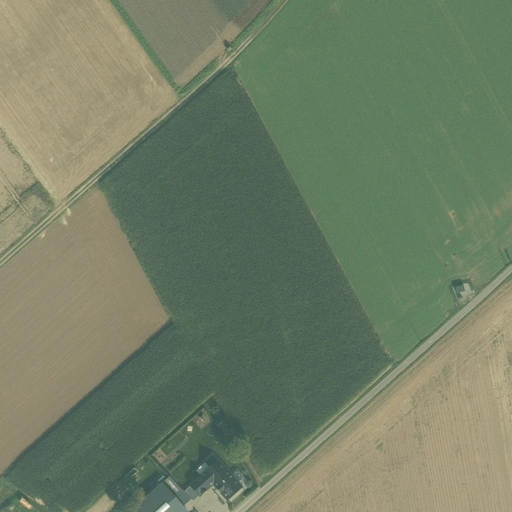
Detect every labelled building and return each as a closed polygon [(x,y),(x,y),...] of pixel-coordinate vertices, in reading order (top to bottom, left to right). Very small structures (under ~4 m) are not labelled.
[(464,294),(463,288),(454,291),(456,297),(465,295),(464,294)] [(168,441),(161,444),(164,452),(171,449),(168,441)] [(211,482),(226,470),(218,461),(184,491),(192,501),(212,483),(211,482)] [(131,479),(142,473),(138,467),(127,474),(131,479)] [(212,483),(227,499),(241,487),(226,470),(211,482),(212,483)] [(127,474),(113,484),(119,493),(133,483),(127,474)] [(161,484),(174,499),(182,492),(169,477),(161,484)] [(161,484),(129,511),(185,511),(174,499),(161,484)]
